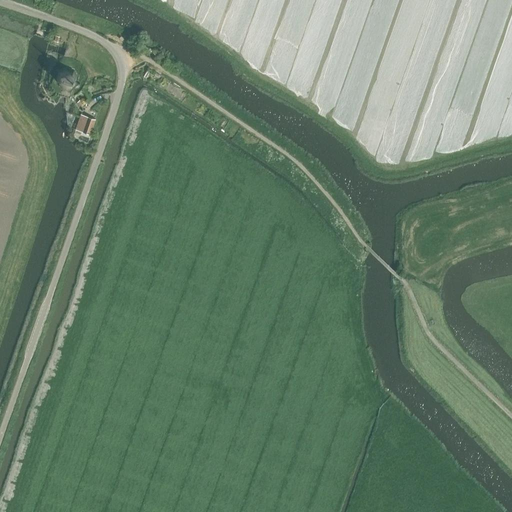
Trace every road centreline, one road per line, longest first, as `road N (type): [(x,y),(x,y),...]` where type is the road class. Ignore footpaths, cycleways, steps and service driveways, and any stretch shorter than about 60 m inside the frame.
road 1 (unclassified): [(0,446),(117,107),(116,52)]
road 2 (unclassified): [(0,3),(116,52)]
